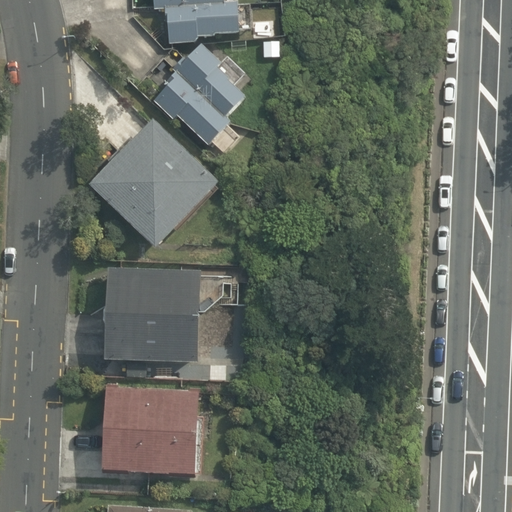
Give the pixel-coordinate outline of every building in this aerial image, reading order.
[(232,10),(215,10),(214,0),(146,0),(147,15),(162,15),(163,51),(191,50),(191,45),(205,45),(205,41),(232,41),(232,10)] [(288,10),(248,10),(248,42),(288,43),(288,10)] [(244,99),(196,51),(169,78),(173,82),(151,106),(204,153),(226,127),(221,122),(244,99)] [(151,128),(86,192),(148,255),(214,191),(151,128)] [(195,269),(101,267),(99,365),(193,367),(195,269)] [(199,426),(192,425),(193,393),(101,391),(99,477),(181,478),(198,479),(199,426)]
